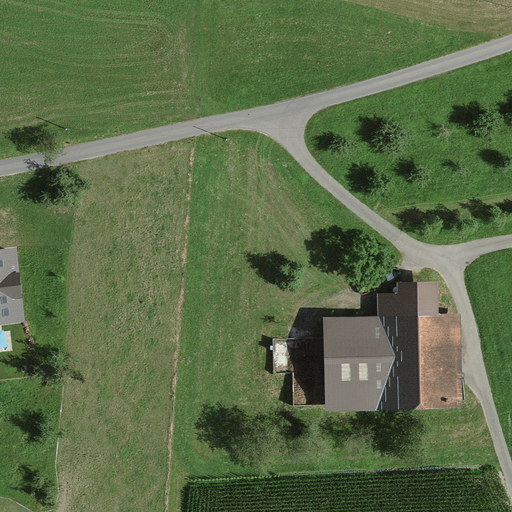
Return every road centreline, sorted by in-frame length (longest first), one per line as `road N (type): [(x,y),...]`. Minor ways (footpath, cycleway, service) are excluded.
road 1 (unclassified): [(272,114),(336,190),(450,275),(511,478)]
road 2 (unclassified): [(0,168),(272,114)]
road 3 (unclassified): [(272,114),(511,40)]
